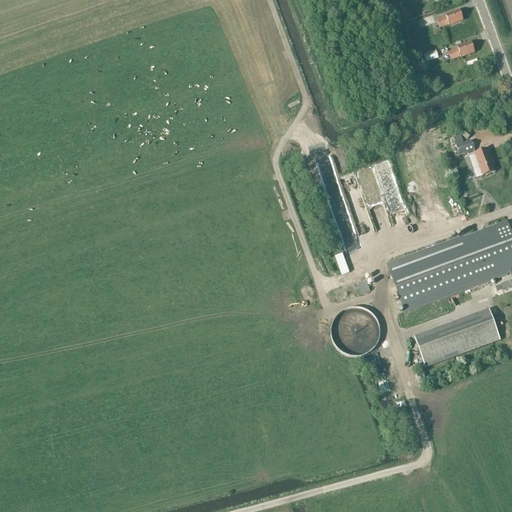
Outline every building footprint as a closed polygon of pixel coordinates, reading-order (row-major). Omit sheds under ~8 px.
[(449,26),(462,21),(459,12),(445,17),(446,17),(436,21),(439,29),(448,25),(449,26)] [(434,21),(432,15),(417,21),(420,27),(434,21)] [(460,58),(474,53),(471,44),(457,49),(448,53),(451,61),(460,57),(460,58)] [(426,64),(438,59),(435,51),(423,56),(426,64)] [(459,156),(474,151),(471,142),(456,147),(459,156)] [(482,177),(495,172),(487,150),(474,155),(482,177)] [(400,202),(389,161),(374,166),(385,206),(400,202)] [(339,177),(347,207),(364,203),(356,173),(339,177)] [(511,236),(507,222),(387,266),(404,312),(510,273),(511,279),(511,236)] [(370,293),(366,282),(357,285),(360,296),(370,293)] [(425,369),(500,341),(489,313),(414,341),(425,369)]
